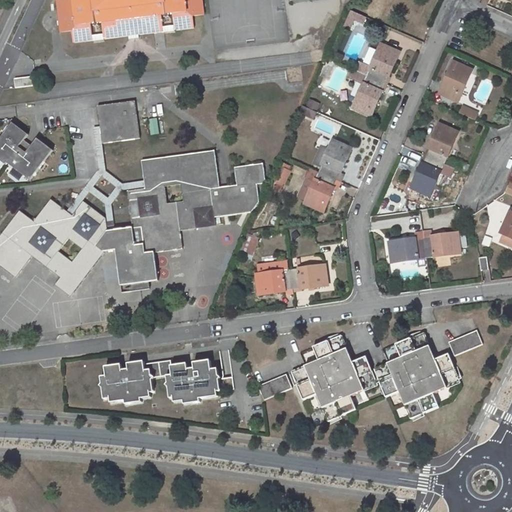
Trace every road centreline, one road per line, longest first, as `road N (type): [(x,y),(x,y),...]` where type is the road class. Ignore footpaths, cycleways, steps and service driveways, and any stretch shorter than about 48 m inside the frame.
road 1 (tertiary): [(413,484),(127,439),(0,431)]
road 2 (residential): [(367,305),(357,220),(453,2)]
road 3 (unclassified): [(212,327),(0,358)]
road 4 (unclassified): [(212,327),(367,305)]
road 5 (unclassified): [(367,305),(511,288)]
road 6 (unknown): [(473,193),(448,219),(357,220)]
